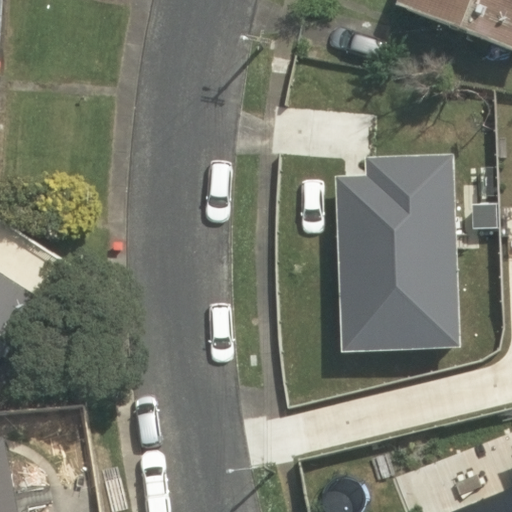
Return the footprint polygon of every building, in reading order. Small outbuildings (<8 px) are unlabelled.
[(0,0),(0,118),(8,0),(0,0)] [(511,55),(511,0),(407,0),(402,14),(511,55)] [(492,379),(491,133),(409,133),(409,170),(350,170),(350,344),(409,343),(409,372),(403,372),(404,423),(476,423),(476,379),(492,379)] [(0,365),(32,317),(42,323),(76,271),(0,221),(0,365)] [(0,446),(0,511),(21,511),(8,445),(0,446)] [(511,511),(511,496),(469,511),(511,511)]
